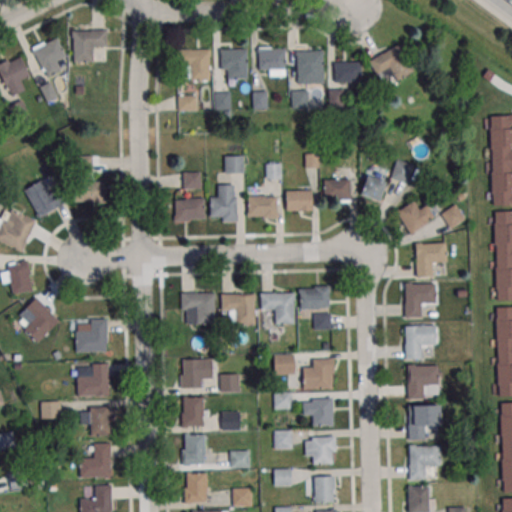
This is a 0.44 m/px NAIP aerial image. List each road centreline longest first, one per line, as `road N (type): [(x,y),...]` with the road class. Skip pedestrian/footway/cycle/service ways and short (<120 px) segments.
road 1 (residential): [(149,511),(137,0)]
road 2 (residential): [(372,511),(365,273),(358,256)]
road 3 (residential): [(142,257),(358,256)]
road 4 (residential): [(137,13),(352,10)]
road 5 (residential): [(0,22),(47,0),(137,13)]
